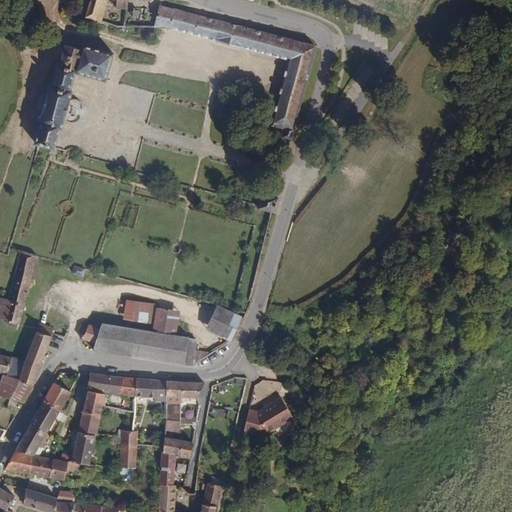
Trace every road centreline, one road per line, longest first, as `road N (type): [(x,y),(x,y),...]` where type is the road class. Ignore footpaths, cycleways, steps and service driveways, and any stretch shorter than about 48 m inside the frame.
road 1 (residential): [(0,458),(60,356),(182,372),(209,372),(231,360),(260,305),(325,43)]
road 2 (unclassified): [(325,43),(311,27),(206,0)]
